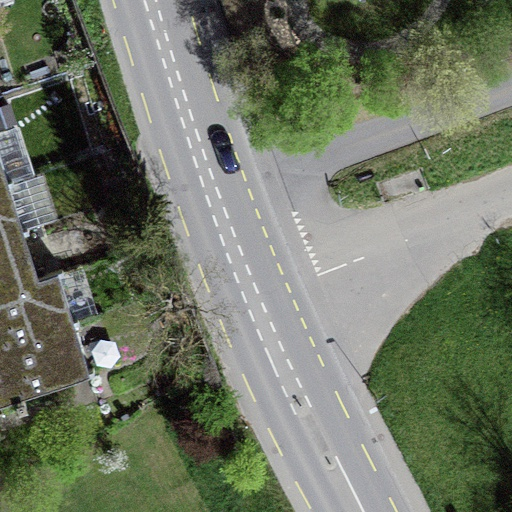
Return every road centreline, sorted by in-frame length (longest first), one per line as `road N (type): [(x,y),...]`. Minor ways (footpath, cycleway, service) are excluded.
road 1 (primary): [(255,300),(152,0)]
road 2 (unclassified): [(255,300),(511,193)]
road 3 (primary): [(358,511),(255,300)]
